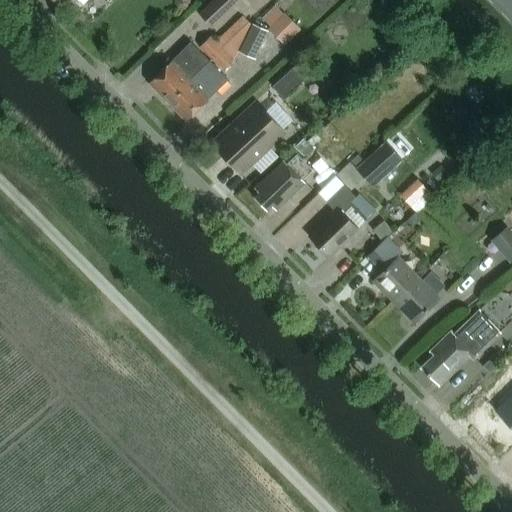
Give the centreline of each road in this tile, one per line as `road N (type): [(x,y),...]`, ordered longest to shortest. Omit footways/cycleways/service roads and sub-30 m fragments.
road 1 (tertiary): [(511,509),(13,0)]
road 2 (unclassified): [(325,511),(0,184)]
